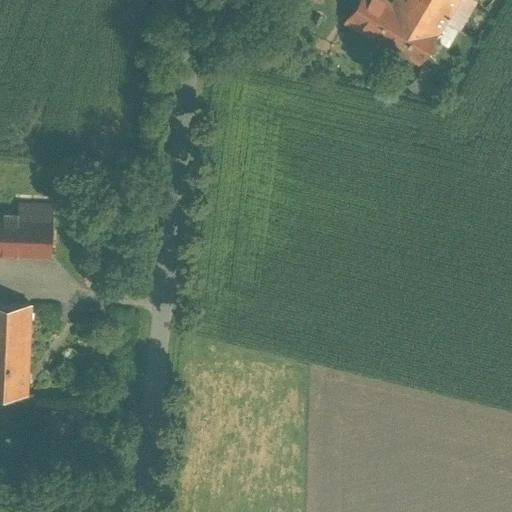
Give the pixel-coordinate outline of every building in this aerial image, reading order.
[(421,63),(441,30),(424,21),(417,33),(387,14),(394,3),(388,0),(360,0),(350,17),(421,63)] [(395,0),(394,3),(387,14),(417,33),(424,21),(441,30),(457,0),(395,0)] [(323,16),(317,14),(314,22),(320,24),(323,16)] [(54,203),(19,202),(19,214),(18,254),(52,255),(54,203)] [(19,214),(0,213),(0,253),(18,254),(19,214)] [(31,303),(0,301),(0,346),(12,347),(12,340),(30,341),(31,303)] [(12,347),(0,346),(0,391),(27,393),(30,341),(12,340),(12,347)]
